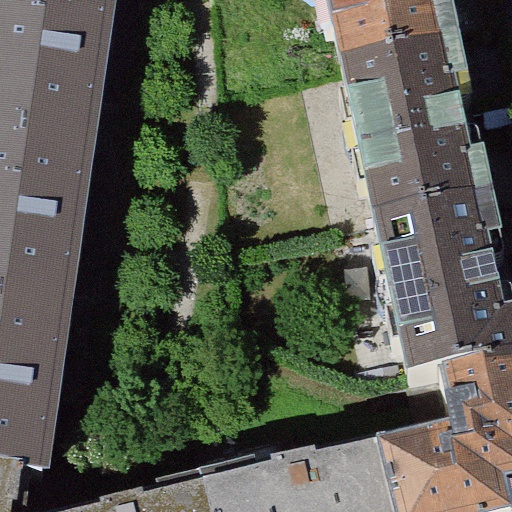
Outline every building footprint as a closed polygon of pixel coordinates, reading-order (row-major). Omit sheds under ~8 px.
[(113,9),(39,0),(0,0),(0,159),(91,171),(113,9)] [(39,0),(113,9),(114,0),(39,0)] [(454,50),(441,0),(330,0),(346,75),(454,50)] [(493,206),(454,50),(346,75),(378,234),(493,206)] [(91,171),(0,159),(0,324),(70,333),(91,171)] [(511,373),(511,292),(493,206),(378,234),(414,395),(450,387),(511,373)] [(70,333),(0,324),(0,479),(29,484),(50,486),(70,333)] [(511,511),(511,373),(450,387),(461,446),(385,464),(397,511),(511,511)] [(397,511),(385,464),(213,505),(214,511),(397,511)] [(0,511),(26,511),(29,484),(0,479),(0,511)]
